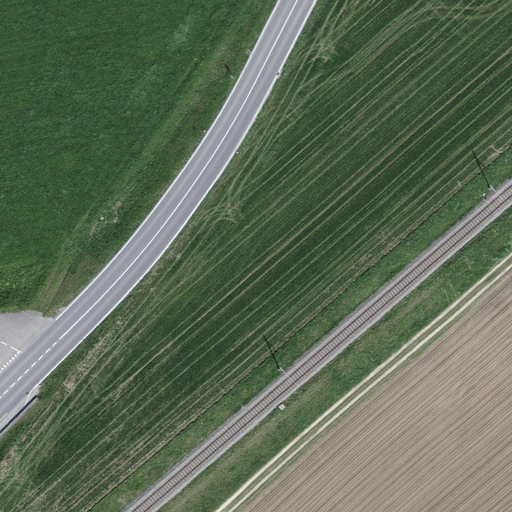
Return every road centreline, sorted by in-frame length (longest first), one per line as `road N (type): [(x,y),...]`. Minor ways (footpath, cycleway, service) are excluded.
road 1 (primary): [(293,0),(170,208),(0,389)]
road 2 (track): [(511,264),(236,511)]
